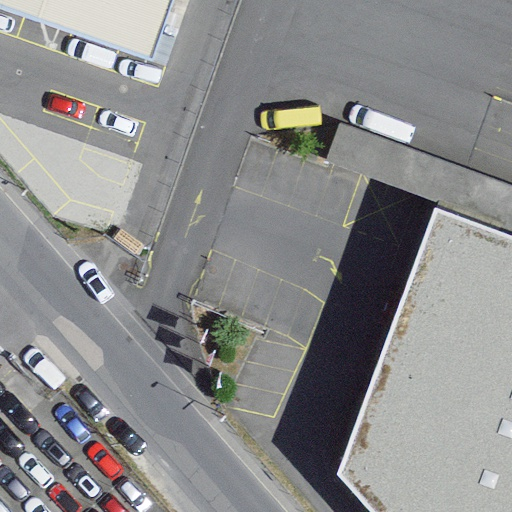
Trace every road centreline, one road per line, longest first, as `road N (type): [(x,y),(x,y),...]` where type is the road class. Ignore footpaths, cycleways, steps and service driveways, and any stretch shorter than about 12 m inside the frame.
road 1 (unknown): [(277,489),(346,347),(350,320),(348,297),(332,277),(230,208),(216,181),(270,38)]
road 2 (residential): [(0,232),(247,511)]
road 3 (unknown): [(270,38),(371,47),(504,0)]
